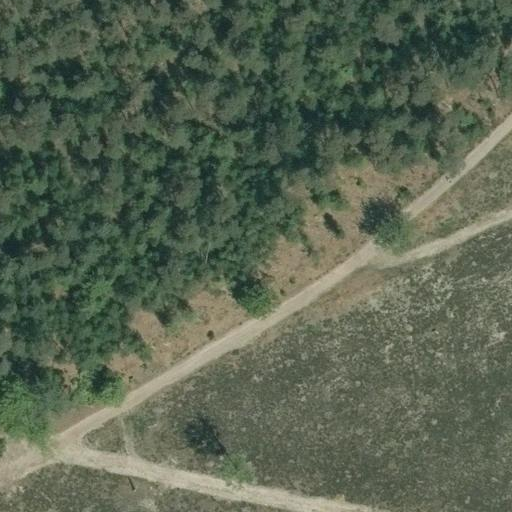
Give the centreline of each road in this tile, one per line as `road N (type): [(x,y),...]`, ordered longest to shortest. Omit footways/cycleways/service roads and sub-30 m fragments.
road 1 (track): [(0,474),(325,284)]
road 2 (track): [(53,447),(350,511)]
road 3 (track): [(325,284),(511,213)]
